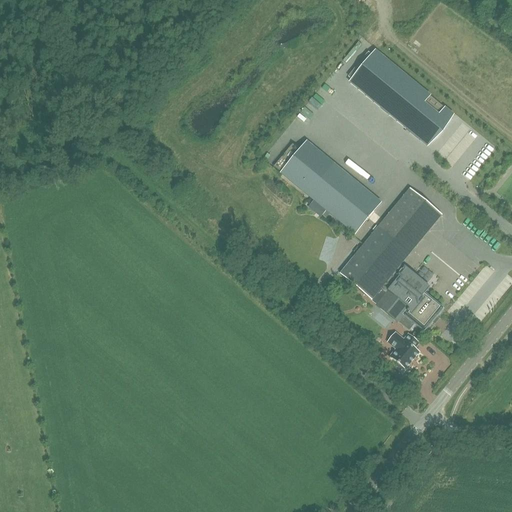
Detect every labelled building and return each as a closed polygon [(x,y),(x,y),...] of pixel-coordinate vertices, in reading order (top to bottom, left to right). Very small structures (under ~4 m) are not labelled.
[(375,52),(350,83),(420,141),(426,133),(433,139),(453,116),(375,52)] [(380,204),(334,165),(308,196),(355,235),(380,204)] [(410,190),(391,212),(340,275),(367,297),(409,332),(414,325),(424,333),(443,309),(422,292),(426,288),(399,267),(423,238),(442,216),(410,190)] [(321,238),(314,240),(316,248),(323,247),(321,238)] [(387,342),(389,344),(396,349),(389,357),(397,363),(395,366),(400,370),(402,368),(404,370),(419,353),(414,349),(419,344),(408,335),(403,340),(395,333),(387,342)]
